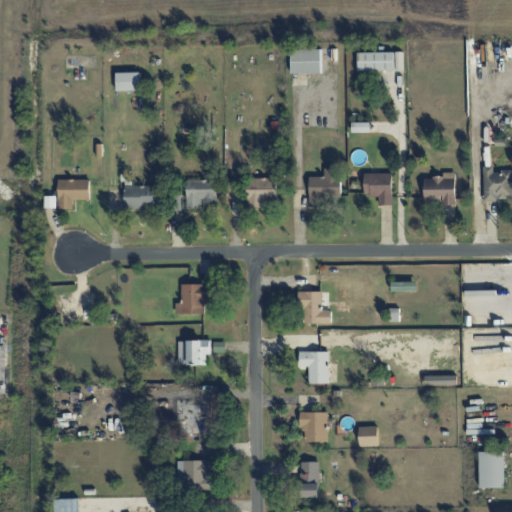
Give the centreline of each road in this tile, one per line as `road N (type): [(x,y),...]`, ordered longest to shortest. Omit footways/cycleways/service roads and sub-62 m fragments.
road 1 (residential): [(75,254),(511,248)]
road 2 (residential): [(260,511),(259,252)]
